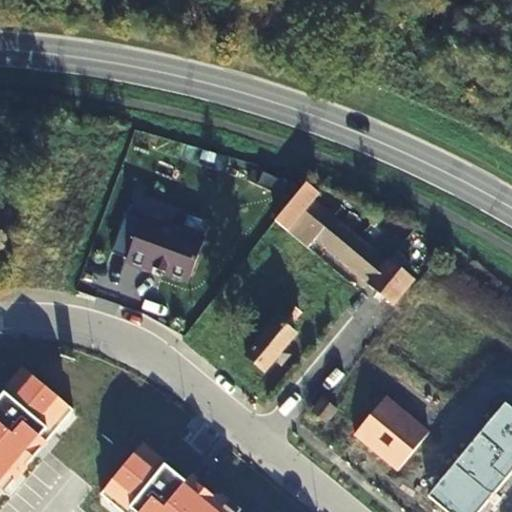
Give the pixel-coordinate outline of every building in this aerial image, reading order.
[(282,198),(289,184),(262,171),(255,185),(282,198)] [(306,184),(274,222),(286,232),(311,203),(318,194),(306,184)] [(286,232),(308,250),(316,239),(370,284),(369,285),(392,304),(412,281),(387,260),(385,263),(311,203),(286,232)] [(127,214),(110,256),(126,262),(125,265),(151,275),(152,272),(178,283),(195,240),(127,214)] [(286,329),(298,315),(290,307),(246,360),(264,374),(275,362),(282,367),(289,357),(283,351),(295,337),(286,329)] [(0,396),(0,496),(66,418),(16,377),(0,396)] [(134,452),(95,502),(107,511),(221,511),(193,490),(189,495),(179,488),(134,452)]
